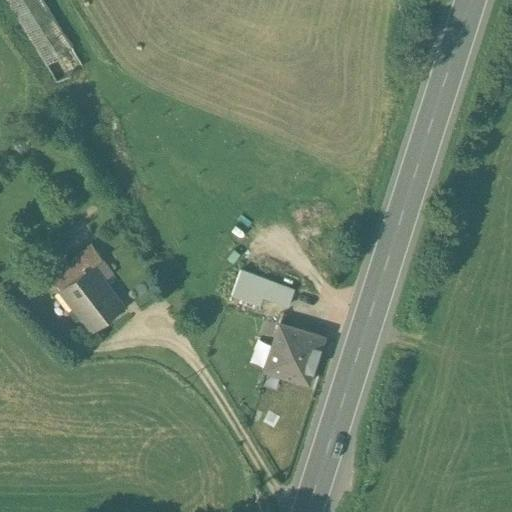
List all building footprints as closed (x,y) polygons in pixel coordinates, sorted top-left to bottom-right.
[(56,0),(19,0),(62,70),(90,54),(56,0)] [(316,102),(297,159),(359,180),(394,72),(349,57),(327,50),(311,100),(316,102)] [(37,261),(58,288),(93,262),(104,277),(114,269),(91,239),(66,258),(57,246),(37,261)] [(244,261),(236,285),(295,304),(302,282),(286,277),(290,264),(265,256),(261,266),(244,261)] [(93,262),(58,288),(90,330),(125,304),(104,277),(93,262)] [(323,336),(270,320),(254,372),(307,387),(323,336)]
